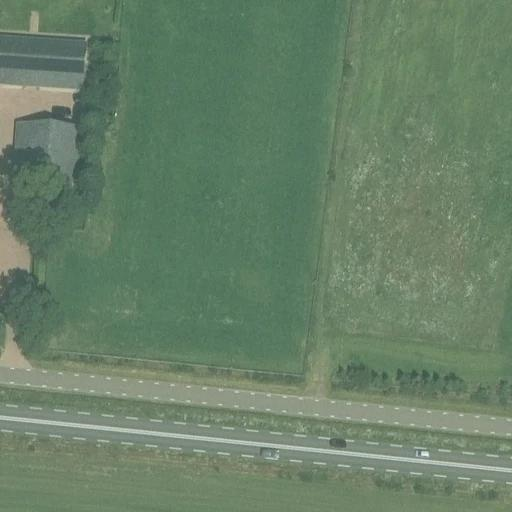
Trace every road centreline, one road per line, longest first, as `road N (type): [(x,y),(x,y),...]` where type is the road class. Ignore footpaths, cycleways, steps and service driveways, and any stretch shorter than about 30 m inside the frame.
road 1 (primary): [(511,474),(0,420)]
road 2 (unclassified): [(511,429),(0,377)]
